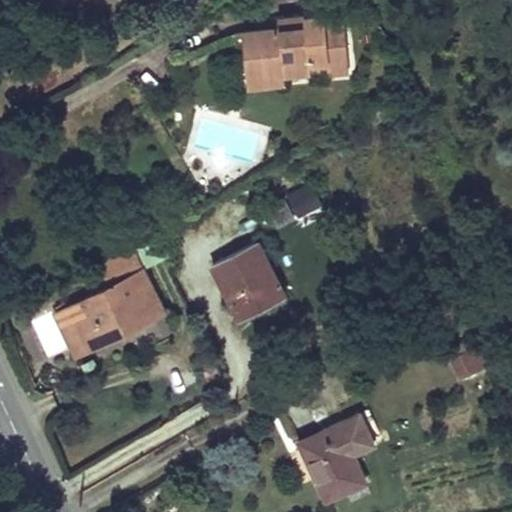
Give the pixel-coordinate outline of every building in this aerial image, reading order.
[(277,28),(241,31),(243,50),(260,48),(264,74),(284,72),(309,69),(308,61),(325,59),(325,67),(326,71),(348,69),(342,11),(303,16),(304,25),(277,28)] [(303,16),(276,18),(277,28),(304,25),(303,16)] [(260,48),(243,50),(247,87),(285,82),(284,72),(264,74),(260,48)] [(308,61),(309,69),(325,67),(325,59),(308,61)] [(297,215),(323,204),(313,181),(287,192),(297,215)] [(213,263),(237,311),(252,303),(255,309),(284,294),(256,241),(213,263)] [(107,284),(62,307),(83,348),(158,309),(126,248),(96,263),(107,284)] [(252,303),(237,311),(240,317),(255,309),(252,303)] [(83,348),(62,307),(53,312),(74,352),(83,348)] [(479,343),(475,345),(485,365),(488,363),(479,343)] [(475,345),(465,350),(474,369),(485,365),(475,345)] [(474,369),(465,350),(450,356),(458,376),(474,369)] [(325,436),(302,447),(325,496),(365,478),(352,451),(372,442),(358,411),(322,427),(325,436)] [(322,427),(298,439),(302,447),(325,436),(322,427)] [(205,491),(182,501),(187,511),(197,511),(212,506),(205,491)]
